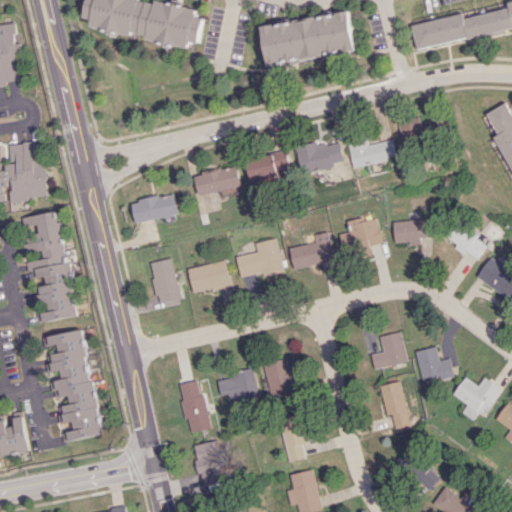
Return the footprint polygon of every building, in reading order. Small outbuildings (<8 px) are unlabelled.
[(198,8),(151,0),(87,0),(85,17),(92,18),(90,28),(190,46),(191,41),(199,43),(204,17),(196,16),(198,8)] [(411,23),(415,46),(511,27),(511,0),(506,0),(507,8),(463,17),(462,13),(411,23)] [(268,64),(356,52),(350,12),(262,24),(268,64)] [(0,83),(21,81),(13,22),(0,23),(0,83)] [(511,119),(503,103),(485,113),(496,134),(494,135),(511,171),(511,119)] [(398,120),(400,142),(439,139),(437,120),(419,122),(419,118),(398,120)] [(393,139),(368,144),(367,137),(348,141),(353,167),(397,157),(393,139)] [(295,145),(302,174),(333,166),(333,162),(343,160),(338,140),(318,146),(316,140),(295,145)] [(246,159),(251,182),(292,174),(287,151),(246,159)] [(198,194),(240,185),(237,165),(194,174),(198,194)] [(131,202),(136,223),(179,213),(174,192),(131,202)] [(77,315),(57,210),(21,217),(23,229),(30,228),(34,250),(41,249),(43,258),(30,260),(33,277),(48,275),(49,284),(43,285),(47,310),(36,312),(38,322),(77,315)] [(347,221),(349,231),(341,233),(344,252),(383,244),(378,215),(347,221)] [(393,220),(394,242),(409,241),(409,244),(421,244),(421,237),(434,236),(434,218),(393,220)] [(478,259),(490,242),(460,220),(447,238),(466,252),(467,251),(478,259)] [(294,268),(335,259),(328,231),(314,234),(315,241),(289,247),(294,268)] [(236,255),(241,279),(283,270),(276,237),(255,242),(257,251),(236,255)] [(477,275),(511,301),(511,298),(511,263),(501,255),(497,260),(492,256),(477,275)] [(158,302),(181,297),(172,257),(150,262),(158,302)] [(193,292),(231,285),(226,260),(188,267),(193,292)] [(103,433),(82,328),(45,336),(57,396),(68,395),(69,404),(57,406),(64,441),(103,433)] [(408,360),(401,330),(380,335),(383,350),(371,353),(374,368),(408,360)] [(450,357),(440,360),(436,346),(415,350),(423,382),(454,375),(450,357)] [(265,361),(270,402),(294,400),(289,358),(265,361)] [(220,397),(229,396),(231,407),(260,402),(255,370),(217,376),(220,397)] [(484,376),(478,385),(465,376),(453,394),(467,403),(462,412),(473,419),(478,412),(484,416),(502,389),(484,376)] [(190,432),(210,428),(200,379),(179,383),(190,432)] [(380,385),(387,415),(391,414),(395,428),(410,424),(399,380),(380,385)] [(505,436),(511,441),(511,404),(509,401),(496,418),(511,429),(505,436)] [(0,457),(0,458),(0,455),(0,454),(29,450),(24,411),(14,412),(15,425),(6,426),(5,418),(0,418),(0,457)] [(288,461),(305,458),(302,443),(304,443),(299,415),(280,418),(288,461)] [(194,444),(202,484),(225,480),(217,440),(194,444)] [(440,478),(410,445),(396,459),(425,492),(440,478)] [(299,511),(307,511),(322,509),(313,468),(290,473),(293,488),(287,490),(290,504),(297,503),(299,511)] [(464,491),(461,496),(443,486),(432,505),(443,511),(472,511),(479,500),(464,491)]
